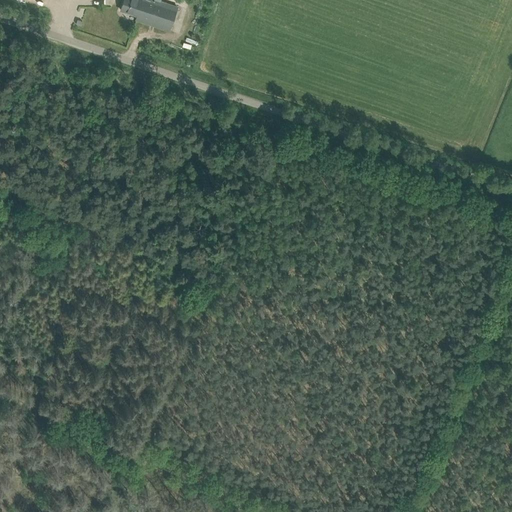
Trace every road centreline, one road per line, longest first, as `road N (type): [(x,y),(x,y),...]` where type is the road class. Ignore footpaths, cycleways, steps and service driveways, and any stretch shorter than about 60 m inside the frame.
road 1 (unclassified): [(511,191),(0,16)]
road 2 (track): [(511,287),(417,511)]
